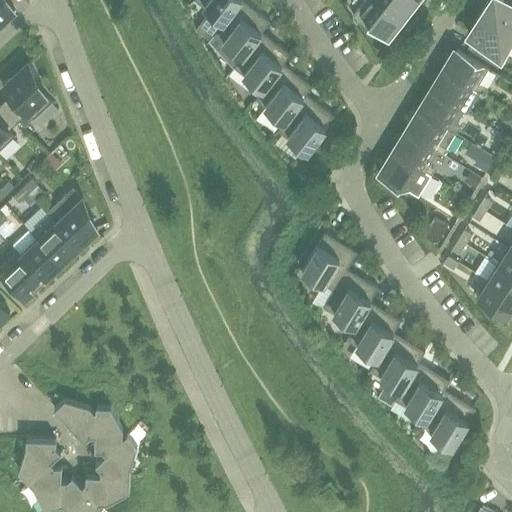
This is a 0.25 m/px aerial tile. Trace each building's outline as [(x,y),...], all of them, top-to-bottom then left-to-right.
[(0,0),(0,21),(15,8),(7,0),(0,0)] [(198,0),(223,20),(239,0),(198,0)] [(214,32),(243,55),(262,30),(271,19),(246,0),(239,0),(223,20),(214,32)] [(401,13),(384,0),(364,0),(353,15),(370,28),(374,23),(386,33),(401,13)] [(384,0),(401,13),(411,0),(384,0)] [(511,0),(488,0),(482,11),(511,29),(511,0)] [(474,36),(468,47),(498,66),(511,43),(511,29),(482,11),(469,32),(474,36)] [(234,65),(263,88),(284,62),(291,52),(262,30),(243,55),(234,65)] [(445,70),(473,87),(476,89),(481,92),(485,86),(480,83),(489,67),(458,48),(445,70)] [(19,120),(23,115),(28,111),(33,117),(52,99),(34,80),(38,77),(29,60),(3,85),(11,93),(2,102),(19,120)] [(256,97),(285,120),(306,92),(313,84),(284,62),(263,88),(256,97)] [(473,87),(445,70),(432,90),(461,107),(469,112),(472,107),(464,102),(473,87)] [(461,107),(432,90),(420,110),(448,127),(456,133),(460,127),(451,122),(461,107)] [(278,127),(307,150),(335,114),(306,92),(285,120),(278,127)] [(0,148),(15,134),(10,128),(19,120),(2,102),(0,103),(0,148)] [(511,111),(505,108),(498,119),(509,126),(511,121),(511,111)] [(448,127),(420,110),(408,131),(439,150),(444,153),(448,147),(439,142),(448,127)] [(439,150),(408,131),(395,152),(426,170),(431,174),(435,168),(430,165),(439,150)] [(484,149),(476,163),(487,169),(495,155),(484,149)] [(382,173),(409,189),(409,188),(419,194),(423,188),(413,183),(422,168),(426,171),(426,170),(395,152),(382,173)] [(471,169),(465,180),(476,186),(483,176),(471,169)] [(33,177),(23,186),(29,192),(29,191),(38,183),(33,177)] [(9,179),(4,184),(0,187),(0,188),(5,194),(15,185),(9,179)] [(23,186),(13,195),(26,208),(37,199),(29,191),(29,192),(23,186)] [(74,202),(56,219),(55,220),(80,246),(84,242),(83,242),(98,229),(85,215),(90,210),(83,194),(74,202)] [(486,210),(492,200),(484,195),(479,205),(486,210)] [(480,219),(486,210),(479,205),(473,215),(480,219)] [(31,231),(37,237),(38,236),(62,262),(75,249),(76,250),(80,246),(55,220),(56,219),(50,213),(31,231)] [(466,242),(472,232),(464,228),(459,238),(466,242)] [(302,269),(334,288),(348,267),(358,250),(325,230),(302,269)] [(37,237),(21,252),(20,253),(45,279),(62,262),(38,236),(37,237)] [(460,252),(466,242),(459,238),(453,247),(460,252)] [(15,246),(15,247),(0,260),(0,267),(26,296),(45,279),(20,253),(21,252),(15,246)] [(454,267),(458,260),(449,254),(444,261),(454,267)] [(511,261),(502,275),(511,282),(511,261)] [(324,305),(355,324),(370,299),(379,286),(348,267),(334,288),(324,305)] [(511,282),(502,275),(490,291),(511,306),(511,282)] [(511,323),(511,306),(490,291),(479,307),(509,328),(511,323)] [(347,338),(378,357),(394,330),(402,318),(370,299),(355,324),(347,338)] [(0,300),(0,320),(10,311),(0,300)] [(370,369),(402,388),(419,360),(425,349),(394,330),(378,357),(370,369)] [(395,398),(427,417),(445,387),(450,379),(419,360),(402,388),(395,398)] [(421,426),(452,445),(476,406),(445,387),(427,417),(421,426)] [(95,433),(96,409),(94,409),(94,408),(90,403),(65,396),(54,406),(85,438),(90,433),(95,433)] [(106,452),(124,435),(123,434),(123,433),(123,427),(111,404),(96,404),(96,409),(95,433),(95,448),(103,448),(106,452)] [(128,431),(124,435),(106,452),(96,462),(101,467),(101,472),(130,473),(131,467),(138,442),(128,431)] [(56,437),(27,436),(27,444),(19,468),(28,478),(50,458),(60,448),(56,444),(56,437)] [(50,458),(28,478),(34,484),(46,507),(61,507),(61,503),(62,478),(62,464),(54,463),(50,458)] [(86,480),(82,483),(99,501),(100,500),(107,500),(130,488),(130,473),(101,473),(86,472),(86,480)] [(67,478),(62,478),(61,503),(63,503),(68,507),(82,511),(94,511),(102,505),(99,501),(82,483),(73,473),(67,478)] [(341,500),(334,492),(334,491),(329,486),(320,493),(332,508),(341,500)] [(476,511),(497,511),(481,503),(476,511)]
